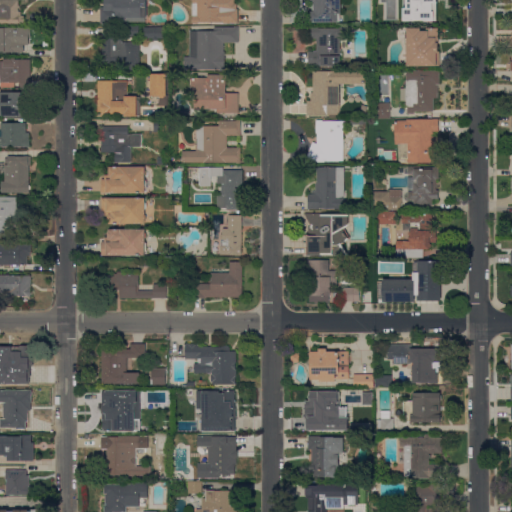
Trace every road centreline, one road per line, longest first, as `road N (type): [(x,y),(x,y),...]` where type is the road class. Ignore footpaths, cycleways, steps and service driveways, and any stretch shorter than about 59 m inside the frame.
road 1 (residential): [(511,321),(0,323)]
road 2 (residential): [(269,511),(270,0)]
road 3 (residential): [(478,511),(478,0)]
road 4 (residential): [(64,511),(64,0)]
